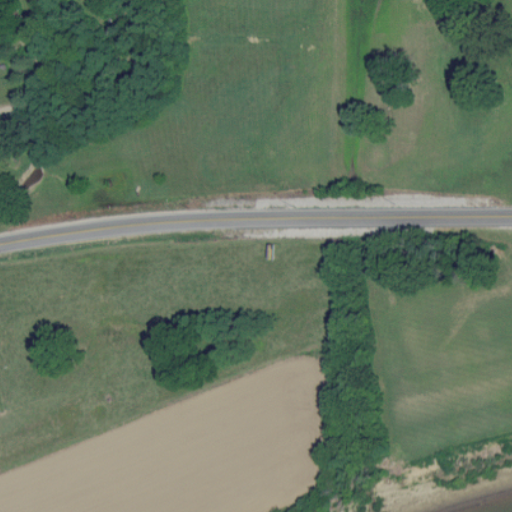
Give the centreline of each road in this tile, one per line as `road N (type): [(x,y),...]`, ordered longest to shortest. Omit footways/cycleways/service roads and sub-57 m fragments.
road 1 (secondary): [(0,243),(165,217),(511,213)]
road 2 (residential): [(41,0),(39,140)]
